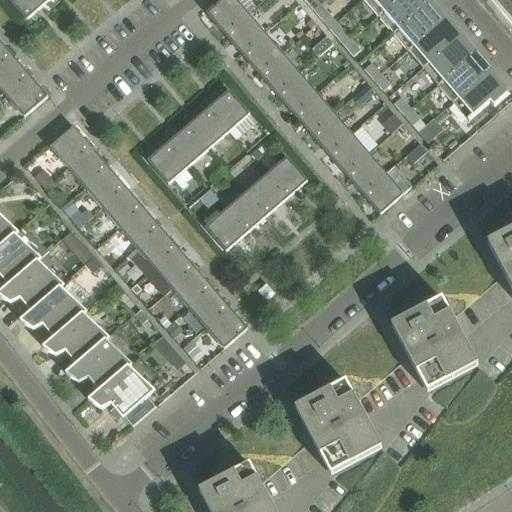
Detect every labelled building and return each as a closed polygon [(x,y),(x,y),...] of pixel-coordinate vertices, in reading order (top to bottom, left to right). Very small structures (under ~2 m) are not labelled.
[(47,5),(42,0),(6,0),(26,23),(47,5)] [(224,0),(206,16),(224,36),(248,15),(255,9),(252,5),(248,0),(224,0)] [(323,7),(316,0),(308,0),(305,3),(314,14),(323,7)] [(378,19),(400,0),(365,0),(363,2),(378,19)] [(393,36),(432,3),(431,2),(428,5),(423,0),(400,0),(378,19),(393,36)] [(408,53),(447,20),(446,20),(443,22),(429,6),(432,4),(432,3),(393,36),(408,53)] [(332,17),(323,7),(314,14),(323,25),(332,17)] [(241,56),(265,35),(248,15),(224,36),(241,56)] [(423,71),(459,41),(462,38),(461,37),(458,39),(444,23),(447,21),(447,20),(408,53),(423,71)] [(352,41),(343,31),(335,38),(344,49),(352,41)] [(259,76),(282,55),(265,35),(241,56),(259,76)] [(334,46),(327,38),(318,46),(325,54),(334,46)] [(362,52),(352,41),(344,49),(353,59),(362,52)] [(438,88),(474,58),(477,55),(476,54),(473,57),(459,41),(423,71),(438,88)] [(0,70),(13,59),(0,43),(0,70)] [(276,96),(300,76),(282,55),(259,76),(276,96)] [(489,75),(492,73),(491,71),(488,74),(474,58),(438,88),(453,105),(489,75)] [(0,91),(7,100),(31,79),(13,59),(0,70),(0,91)] [(382,76),(373,65),(364,72),(374,83),(382,76)] [(505,100),(508,97),(504,93),(507,90),(506,89),(503,91),(489,75),(453,105),(469,123),(484,110),(492,119),(509,104),(505,100)] [(293,116),(317,96),(300,76),(276,96),(293,116)] [(391,87),(382,76),(374,83),(383,94),(391,87)] [(24,120),(48,100),(31,79),(7,100),(24,120)] [(368,87),(353,100),(360,108),(376,95),(371,89),(368,87)] [(250,117),(229,93),(209,111),(229,135),(250,117)] [(311,137),(335,116),(317,96),(293,116),(311,137)] [(412,110),(402,100),(394,107),(403,118),(412,110)] [(421,121),(412,110),(403,118),(412,128),(421,121)] [(229,135),(209,111),(188,128),(209,152),(229,135)] [(328,157),(352,136),(335,116),(311,137),(328,157)] [(395,123),(381,136),(385,141),(400,128),(395,123)] [(412,138),(403,127),(396,133),(405,144),(412,138)] [(209,152),(188,128),(168,146),(189,170),(209,152)] [(436,139),(427,128),(418,135),(428,146),(436,139)] [(352,136),(328,157),(345,177),(369,156),(377,150),(374,145),(363,132),(360,129),(352,136)] [(67,170),(91,150),(74,130),(50,150),(67,170)] [(421,147),(415,141),(407,148),(412,153),(421,147)] [(189,170),(168,146),(148,163),(168,187),(189,170)] [(412,154),(407,159),(413,166),(427,154),(421,147),(413,154),(412,154)] [(85,190),(109,170),(91,150),(67,170),(85,190)] [(363,197),(387,177),(369,156),(345,177),(363,197)] [(307,184),(287,160),(266,178),(287,202),(307,184)] [(54,181),(44,169),(35,177),(45,189),(54,181)] [(387,177),(363,197),(380,217),(404,197),(412,190),(409,186),(397,173),(394,169),(387,177)] [(102,211),(126,190),(109,170),(85,190),(102,211)] [(287,202),(266,178),(246,195),(267,219),(287,202)] [(120,231),(144,210),(126,190),(102,211),(120,231)] [(267,219),(246,195),(226,213),(246,237),(267,219)] [(61,211),(68,205),(64,199),(57,205),(61,211)] [(137,251),(161,230),(144,210),(120,231),(137,251)] [(246,237),(226,213),(205,230),(226,254),(246,237)] [(0,249),(18,234),(0,217),(0,249)] [(154,271),(178,251),(161,230),(137,251),(154,271)] [(18,234),(0,249),(0,277),(9,288),(38,264),(42,261),(41,260),(49,254),(23,231),(19,234),(18,234)] [(511,232),(487,245),(511,291),(511,232)] [(93,259),(72,234),(64,240),(85,265),(93,259)] [(172,291),(196,271),(178,251),(154,271),(172,291)] [(103,269),(95,260),(86,268),(94,277),(103,269)] [(124,263),(115,271),(122,279),(131,271),(124,263)] [(61,290),(64,287),(38,264),(9,288),(0,294),(0,298),(10,306),(20,301),(31,314),(61,290)] [(189,312),(213,291),(196,271),(172,291),(189,312)] [(126,295),(118,286),(111,291),(119,301),(126,295)] [(142,293),(137,286),(131,291),(136,297),(142,293)] [(276,297),(267,286),(258,294),(267,304),(276,297)] [(84,316),(87,313),(61,290),(31,314),(20,323),(33,332),(43,328),(54,341),(84,316)] [(207,332),(231,311),(213,291),(189,312),(207,332)] [(470,353),(453,321),(442,301),(391,328),(424,390),(427,395),(478,368),(470,353)] [(224,352),(248,331),(231,311),(207,332),(224,352)] [(148,321),(141,312),(140,312),(134,318),(142,327),(148,321)] [(172,325),(163,314),(157,320),(166,330),(172,325)] [(106,343),(110,340),(84,316),(54,341),(43,350),(56,359),(66,354),(77,367),(106,343)] [(183,334),(175,324),(166,332),(174,341),(183,334)] [(187,364),(164,338),(156,345),(179,370),(187,364)] [(129,369),(133,366),(106,343),(77,367),(66,376),(79,385),(88,380),(99,393),(129,369)] [(199,352),(193,345),(187,351),(192,358),(199,352)] [(123,420),(155,392),(129,369),(99,393),(88,402),(101,411),(111,407),(123,420)] [(373,435),(357,404),(346,384),(295,411),(324,465),(325,464),(329,474),(331,478),(382,451),(373,435)] [(274,511),(261,487),(250,466),(199,493),(209,511),(274,511)]
